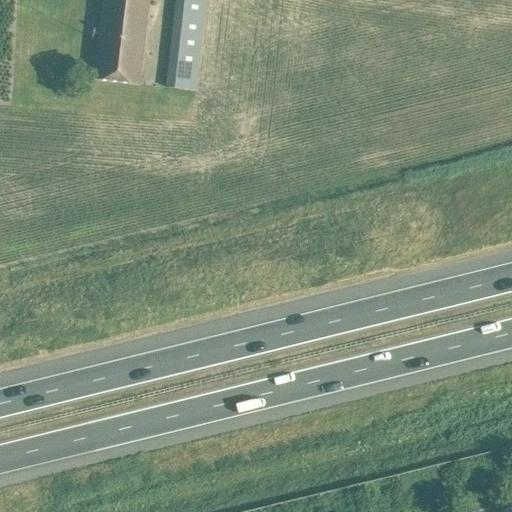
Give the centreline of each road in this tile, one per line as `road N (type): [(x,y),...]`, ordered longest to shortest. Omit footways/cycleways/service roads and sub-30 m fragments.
road 1 (motorway): [(511,277),(0,405)]
road 2 (motorway): [(0,456),(511,331)]
